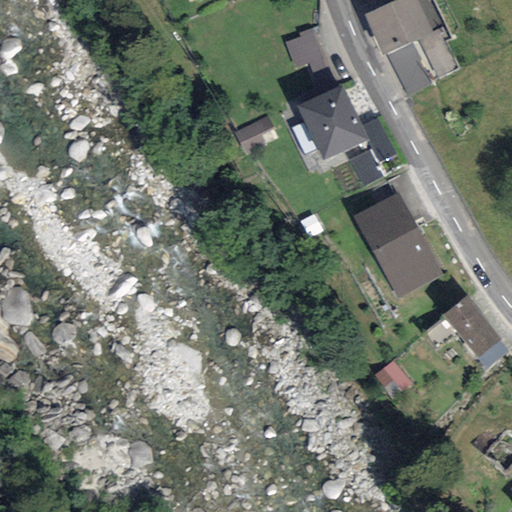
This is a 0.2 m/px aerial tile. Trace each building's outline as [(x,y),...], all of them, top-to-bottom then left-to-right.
[(388,56),(431,36),(415,1),(372,21),(388,56)] [(299,67),(327,57),(317,28),(288,39),(299,67)] [(460,76),(442,37),(397,57),(415,96),(460,76)] [(363,127),(345,90),(297,113),(324,170),(348,159),(362,188),(385,177),(379,165),(397,156),(379,120),(363,127)] [(268,119),(235,135),(246,156),(279,139),(268,119)] [(438,278),(397,201),(357,222),(398,298),(438,278)] [(466,303),(442,323),(483,372),(507,352),(466,303)] [(411,382),(396,363),(379,376),(393,395),(411,382)] [(511,470),(511,438),(508,434),(483,460),(503,480),(511,470)]
